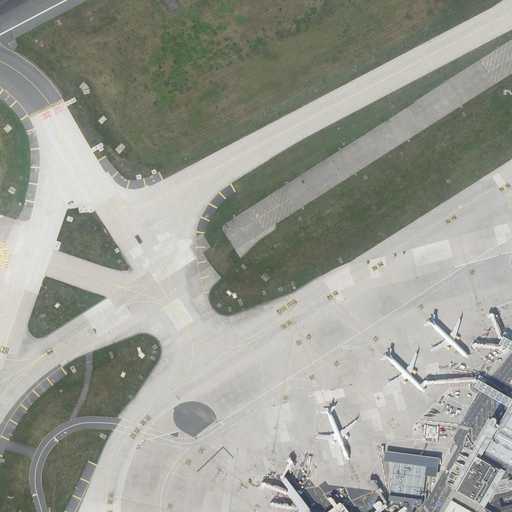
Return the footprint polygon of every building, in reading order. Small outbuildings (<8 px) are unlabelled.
[(403,511),(408,509),(407,507),(404,507),(397,511),(380,511),(388,507),(386,505),(386,504),(385,504),(374,511),(349,511),(344,505),(339,507),(332,497),(330,497),(328,499),(335,507),(328,511),(312,511),(286,477),(283,479),(282,480),(288,494),(298,507),(301,511),(488,511),(485,510),(483,509),(491,495),(511,489),(511,341),(505,337),(503,340),(500,345),(503,346),(511,351),(511,399),(491,387),(479,381),(475,388),(486,394),(509,408),(500,425),(497,423),(497,422),(498,421),(497,420),(497,419),(496,418),(495,418),(494,418),(493,418),(492,419),(491,420),(481,437),(471,447),(464,460),(458,470),(450,484),(442,499),(434,511),(403,511)] [(404,453),(385,451),(384,461),(394,462),(403,464),(404,453)] [(408,507),(413,508),(413,504),(414,504),(422,505),(422,500),(423,500),(423,494),(426,494),(428,476),(431,457),(404,453),(403,464),(394,462),(389,500),(398,502),(398,506),(401,506),(404,507),(407,507),(408,507)] [(439,458),(431,457),(428,476),(437,477),(439,458)] [(498,498),(511,493),(511,489),(491,495),(483,509),(485,510),(488,511),(511,511),(511,502),(500,506),(498,498)]
